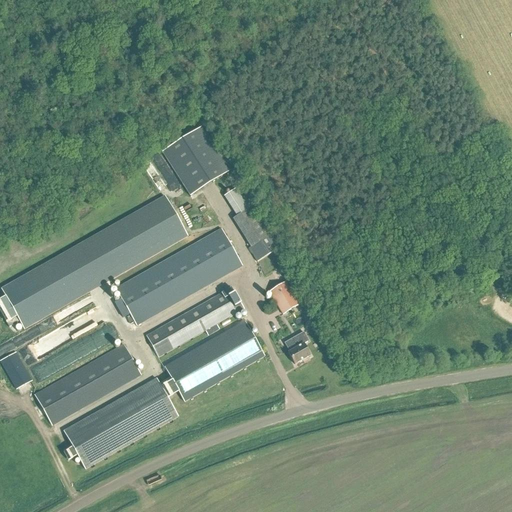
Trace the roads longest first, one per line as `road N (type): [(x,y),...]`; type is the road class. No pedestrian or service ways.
road 1 (unclassified): [(65,511),(252,425),(358,394),(511,369)]
road 2 (track): [(77,504),(33,414),(0,389)]
